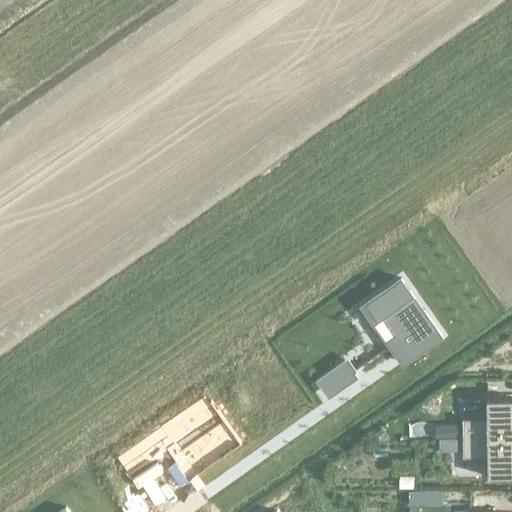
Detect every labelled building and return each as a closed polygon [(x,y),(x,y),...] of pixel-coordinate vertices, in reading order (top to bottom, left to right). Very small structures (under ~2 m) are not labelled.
[(402,277),(367,301),(379,318),(382,315),(395,335),(388,340),(403,362),(442,335),(402,277)] [(345,360),(335,366),(347,383),(356,376),(345,360)] [(463,437),(511,436),(511,396),(487,397),(488,417),(463,417),(463,437)] [(221,411),(176,442),(197,473),(242,442),(242,441),(240,442),(220,413),(222,412),(221,411)] [(450,437),(459,437),(459,423),(446,423),(446,437),(450,437)] [(511,436),(463,437),(464,456),(488,456),(489,476),(511,475),(511,436)] [(446,437),(439,437),(439,450),(445,450),(450,443),(450,437),(446,437)]
